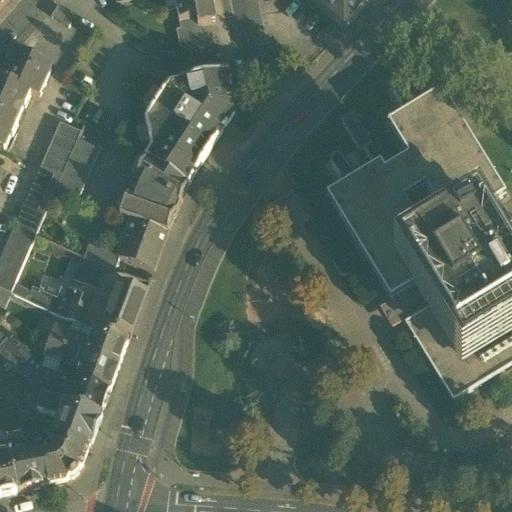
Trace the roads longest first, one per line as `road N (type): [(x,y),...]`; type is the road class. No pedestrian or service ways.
road 1 (secondary): [(115,511),(198,240),(258,152)]
road 2 (secondary): [(258,152),(402,0)]
road 3 (residential): [(231,0),(258,152)]
